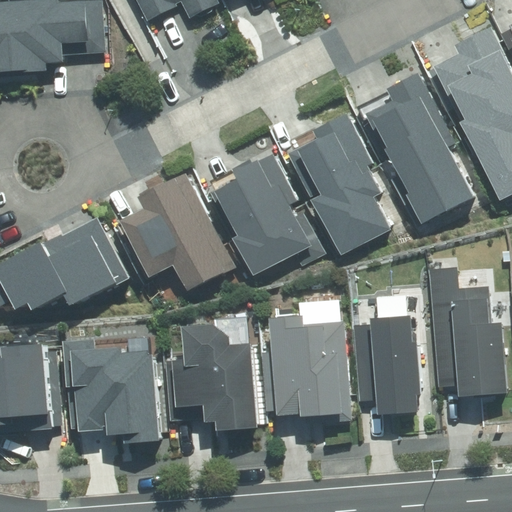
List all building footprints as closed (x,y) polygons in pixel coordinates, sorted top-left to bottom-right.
[(108,51),(103,0),(77,0),(0,6),(0,77),(53,73),(52,64),(69,63),(68,55),(108,51)] [(226,4),(224,0),(146,0),(156,18),(183,3),(194,22),(226,4)] [(511,65),(495,34),(434,66),(504,199),(511,194),(511,141),(510,139),(511,137),(511,65)] [(405,98),(366,117),(419,224),(478,195),(420,77),(400,87),(405,98)] [(394,193),(352,115),(322,131),(327,139),(293,157),(315,197),(326,190),(330,198),(319,204),(347,256),(398,229),(382,200),(394,193)] [(325,251),(277,160),(259,170),(255,163),(243,170),(249,181),(213,199),(254,276),(300,252),(305,261),(325,251)] [(227,240),(194,170),(147,192),(155,208),(120,224),(141,267),(147,261),(154,275),(227,240)] [(420,344),(419,319),(382,321),(383,326),(358,328),(363,404),(381,402),(382,420),(432,416),(426,344),(420,344)] [(326,322),(276,326),(284,416),(311,414),(312,423),(355,420),(349,351),(329,352),(326,322)] [(192,355),(177,356),(181,413),(211,411),(212,425),(225,424),(226,434),(263,431),(257,346),(237,347),(237,341),(220,327),(190,329),(192,355)] [(53,344),(0,347),(0,436),(59,433),(53,344)] [(128,348),(79,352),(86,434),(118,431),(118,440),(137,438),(138,447),(168,444),(161,353),(129,355),(128,348)]
